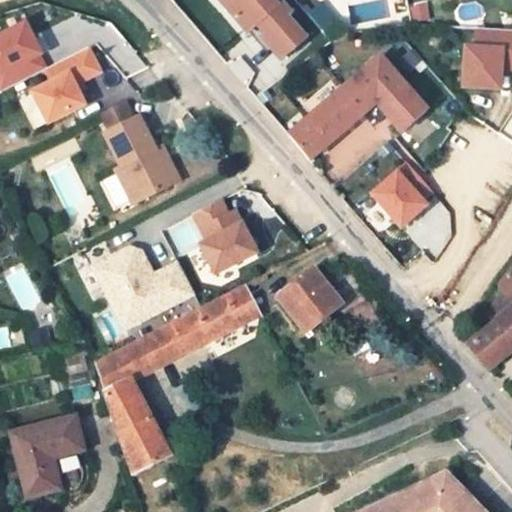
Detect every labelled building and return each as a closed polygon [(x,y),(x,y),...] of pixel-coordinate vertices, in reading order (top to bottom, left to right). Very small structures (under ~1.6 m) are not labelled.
[(276,0),(221,0),(248,33),(255,29),(282,59),(308,36),(276,0)] [(0,74),(41,54),(23,19),(0,30),(0,74)] [(464,50),(462,87),(497,89),(498,67),(511,68),(511,32),(476,31),(475,50),(464,50)] [(101,72),(88,45),(47,66),(40,70),(45,80),(67,69),(79,92),(85,89),(82,82),(101,72)] [(47,66),(41,54),(0,74),(0,90),(40,70),(47,66)] [(237,77),(243,84),(251,78),(258,87),(260,89),(269,81),(267,78),(274,71),(261,56),(237,77)] [(392,72),(379,57),(330,99),(312,114),(287,136),(309,161),(374,104),(399,133),(425,110),(399,80),(392,72)] [(412,68),(404,60),(392,72),(399,80),(412,68)] [(67,69),(45,80),(26,90),(44,125),(85,104),(79,92),(67,69)] [(251,78),(243,84),(251,93),(258,87),(251,78)] [(330,99),(321,88),(303,104),(312,114),(330,99)] [(168,185),(151,149),(135,117),(130,119),(121,102),(97,113),(106,131),(101,133),(118,167),(113,170),(130,203),(168,185)] [(151,149),(168,185),(176,181),(159,145),(151,149)] [(406,162),(397,169),(425,201),(434,193),(406,162)] [(397,169),(396,168),(366,194),(399,231),(429,205),(425,201),(397,169)] [(221,199),(189,215),(202,240),(194,244),(211,277),(258,254),(235,207),(227,211),(221,199)] [(140,249),(127,245),(86,266),(122,335),(196,296),(177,259),(152,272),(140,249)] [(487,370),(511,348),(511,268),(498,285),(501,288),(483,315),(492,325),(467,347),(487,370)] [(338,304),(311,271),(277,298),(304,332),(338,304)] [(132,381),(257,314),(244,288),(93,366),(132,475),(169,455),(132,381)] [(84,370),(81,356),(64,360),(67,375),(84,370)] [(74,419),(10,434),(26,497),(68,487),(69,494),(71,494),(72,494),(73,494),(74,493),(75,493),(76,493),(77,492),(78,492),(78,491),(79,491),(80,490),(81,489),(82,487),(84,485),(84,484),(85,482),(86,480),(86,478),(86,476),(86,474),(86,472),(81,450),(74,419)] [(335,457),(323,462),(330,476),(341,471),(335,457)] [(479,511),(443,474),(363,511),(479,511)]
